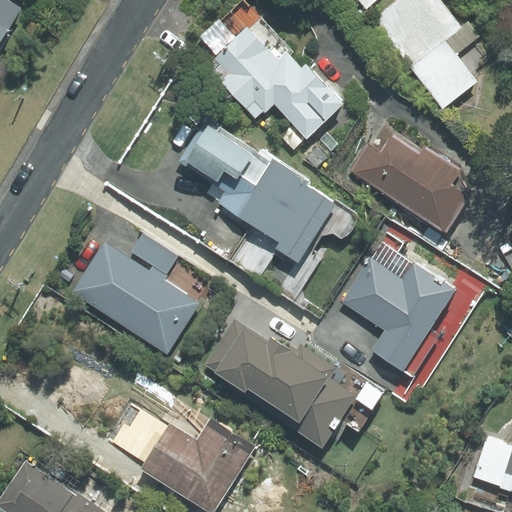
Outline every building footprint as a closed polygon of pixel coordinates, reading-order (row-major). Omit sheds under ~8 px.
[(0,0),(0,56),(5,59),(33,6),(21,0),(0,0)] [(379,0),(360,0),(370,9),(379,0)] [(469,22),(450,0),(393,0),(375,15),(449,106),(484,78),(462,52),(487,32),(475,17),(469,22)] [(308,63),(260,5),(245,17),(236,7),(210,29),(227,48),(213,60),(260,118),(281,101),(297,121),(283,133),(297,149),(353,103),(315,57),(308,63)] [(304,260),(343,196),(280,155),(278,158),(217,118),(211,128),(203,123),(181,157),(229,189),(223,199),(283,238),(279,244),(304,260)] [(380,143),(370,137),(352,171),(456,229),(479,189),(462,180),(469,168),(390,125),(380,143)] [(182,255),(117,215),(71,289),(174,354),(207,301),(168,277),(182,255)] [(390,326),(377,346),(412,367),(462,285),(422,260),(412,276),(375,253),(347,299),(390,326)] [(235,320),(209,363),(256,390),(258,387),(312,418),(344,362),(306,340),(302,348),(287,350),(235,320)] [(200,438),(175,421),(147,465),(219,511),(262,443),(216,413),(200,438)] [(117,511),(27,456),(0,499),(0,504),(12,511),(117,511)]
